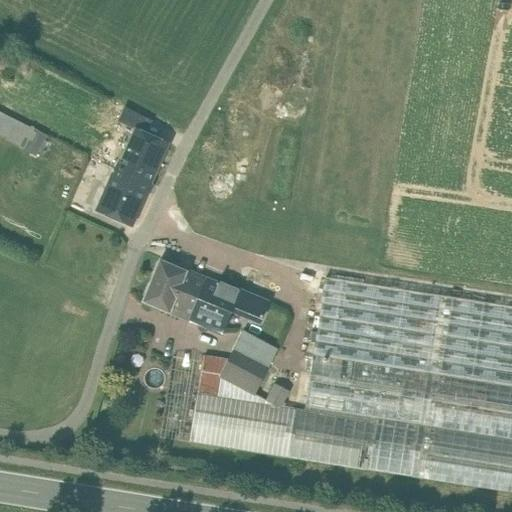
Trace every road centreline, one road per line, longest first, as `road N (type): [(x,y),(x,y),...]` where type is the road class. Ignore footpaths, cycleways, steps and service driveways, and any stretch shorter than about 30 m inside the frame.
road 1 (unclassified): [(0,427),(70,439),(133,239),(265,0)]
road 2 (secondary): [(169,511),(0,484)]
